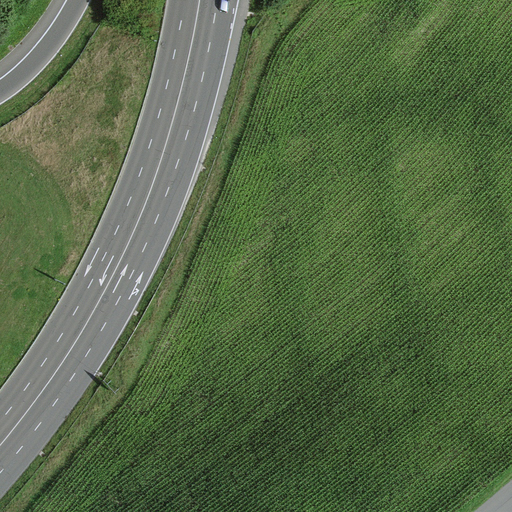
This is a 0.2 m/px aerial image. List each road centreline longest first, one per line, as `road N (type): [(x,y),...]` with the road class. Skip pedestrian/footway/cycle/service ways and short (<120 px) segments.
road 1 (secondary): [(0,473),(73,376),(140,257),(194,112),(217,0)]
road 2 (secondary): [(184,0),(160,113),(109,248),(55,345),(0,421)]
road 3 (motorway): [(78,0),(37,61),(0,90)]
